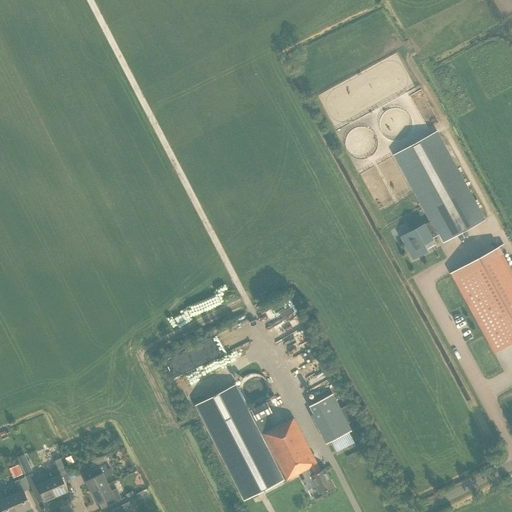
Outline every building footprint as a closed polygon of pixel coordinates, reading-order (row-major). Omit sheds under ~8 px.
[(485,219),(436,131),(393,154),(429,220),(400,236),(412,259),(427,250),(422,242),(438,234),(443,242),(485,219)] [(508,250),(505,245),(499,248),(498,247),(450,273),(494,352),(511,342),(511,264),(509,266),(502,253),(508,250)] [(268,393),(269,388),(268,384),(266,379),(263,376),(258,374),(254,373),(249,374),(245,376),(242,379),(239,384),(239,388),(239,393),(242,397),(245,400),(249,403),(254,403),(258,403),(262,400),(266,397),(268,393)] [(234,385),(198,403),(246,499),(286,478),(286,480),(301,472),(305,479),(302,480),(307,490),(315,486),(319,494),(334,486),(325,468),(320,470),(294,418),(286,423),(285,422),(272,428),(266,415),(271,412),(268,406),(272,404),(269,397),(246,409),(234,385)] [(313,414),(328,443),(351,431),(337,402),(313,414)] [(24,454),(18,457),(25,473),(30,470),(26,461),(27,460),(24,454)] [(55,476),(49,478),(57,496),(68,491),(62,476),(68,474),(60,458),(55,460),(58,468),(52,470),(55,476)] [(86,481),(91,492),(108,484),(105,477),(113,473),(110,468),(107,469),(105,464),(91,471),(94,477),(86,481)] [(57,496),(49,478),(46,472),(34,478),(32,473),(26,476),(32,490),(38,487),(44,501),(57,496)] [(11,495),(18,511),(19,511),(31,507),(24,491),(30,488),(24,476),(14,481),(19,491),(11,495)] [(112,490),(108,484),(91,492),(97,504),(105,500),(108,506),(122,499),(116,488),(112,490)] [(18,511),(11,495),(3,499),(0,492),(0,503),(3,511),(18,511)] [(112,511),(134,511),(129,501),(111,510),(112,511)]
